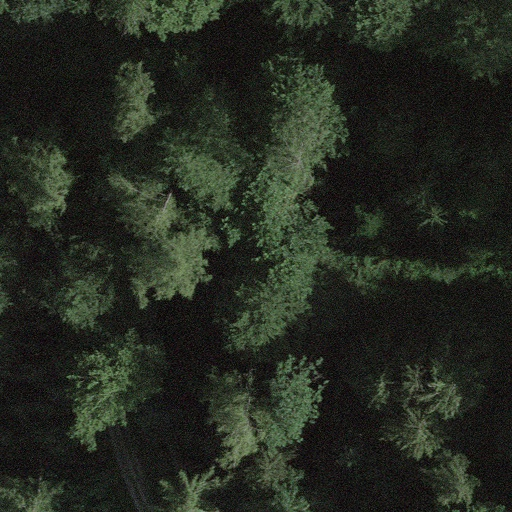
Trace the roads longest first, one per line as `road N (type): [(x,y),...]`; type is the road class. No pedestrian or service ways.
road 1 (track): [(0,150),(42,209),(67,266),(152,511)]
road 2 (track): [(326,0),(433,23),(511,60)]
